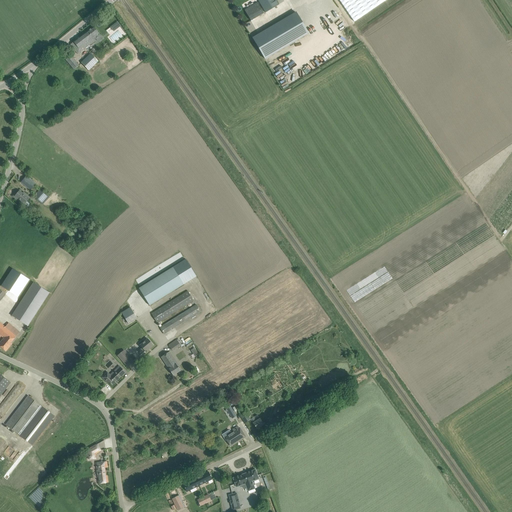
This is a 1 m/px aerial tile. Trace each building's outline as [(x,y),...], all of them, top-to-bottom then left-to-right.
[(279,5),(276,0),(258,0),(265,12),(279,5)] [(339,0),(354,22),(385,0),(339,0)] [(264,13),(257,2),(245,10),(251,21),(264,13)] [(296,13),(253,38),(265,59),(307,34),(308,34),(304,27),(296,13)] [(73,48),(78,54),(95,41),(93,38),(99,34),(97,31),(94,27),(70,44),(73,48)] [(82,63),(89,70),(98,62),(95,58),(95,59),(91,54),(82,63)] [(70,55),(66,59),(74,69),(79,65),(70,55)] [(21,182),(31,190),(36,184),(27,176),(21,182)] [(41,189),(34,197),(43,205),(50,197),(47,195),(41,189)] [(14,195),(13,196),(15,198),(17,200),(18,199),(20,201),(19,203),(23,206),(24,205),(26,207),(28,207),(30,205),(29,203),(27,201),(29,198),(30,197),(27,194),(24,192),(23,193),(20,191),(19,192),(18,193),(16,192),(14,195)] [(184,284),(173,267),(139,288),(150,305),(184,284)] [(1,286),(18,297),(29,280),(12,269),(1,286)] [(28,326),(49,293),(34,282),(12,316),(28,326)] [(151,313),(157,323),(193,300),(188,291),(151,313)] [(160,327),(164,334),(201,312),(196,305),(160,327)] [(130,307),(122,313),(128,323),(137,318),(130,307)] [(0,322),(0,334),(2,337),(4,338),(0,342),(0,346),(6,351),(9,347),(13,344),(11,342),(16,336),(20,332),(13,326),(9,330),(5,327),(0,322)] [(142,347),(138,351),(141,354),(145,351),(146,352),(153,345),(150,341),(148,339),(140,345),(142,347)] [(169,345),(173,351),(181,345),(177,339),(169,345)] [(117,356),(127,367),(134,362),(123,350),(117,356)] [(170,351),(161,357),(169,369),(173,375),(181,370),(175,362),(177,361),(170,351)] [(108,383),(109,382),(112,385),(125,372),(120,366),(109,376),(107,374),(106,373),(102,377),(108,383)] [(0,396),(11,382),(0,373),(0,396)] [(6,424),(32,445),(55,416),(28,396),(6,424)] [(230,404),(226,406),(228,409),(226,409),(227,411),(229,410),(233,418),(237,415),(230,404)] [(245,412),(241,415),(241,416),(245,423),(250,420),(246,413),(245,412)] [(253,417),(251,419),(253,423),(254,425),(257,429),(264,424),(261,420),(260,419),(257,415),(253,417)] [(225,437),(228,442),(231,446),(245,437),(243,432),(240,428),(239,428),(238,426),(227,434),(228,435),(225,437)] [(88,449),(89,456),(95,455),(94,453),(100,450),(101,451),(97,444),(88,449)] [(98,480),(98,484),(103,483),(108,483),(107,475),(106,475),(105,468),(108,467),(107,461),(96,463),(97,478),(98,477),(99,480),(98,480)] [(255,469),(233,478),(236,487),(241,485),(241,486),(242,488),(243,488),(245,489),(246,488),(247,491),(254,488),(252,481),(259,479),(255,469)] [(187,492),(212,479),(208,472),(183,484),(187,492)] [(208,494),(197,499),(200,506),(211,500),(208,494)] [(179,495),(172,499),(178,510),(185,507),(182,501),(181,502),(179,499),(181,498),(179,495)]
